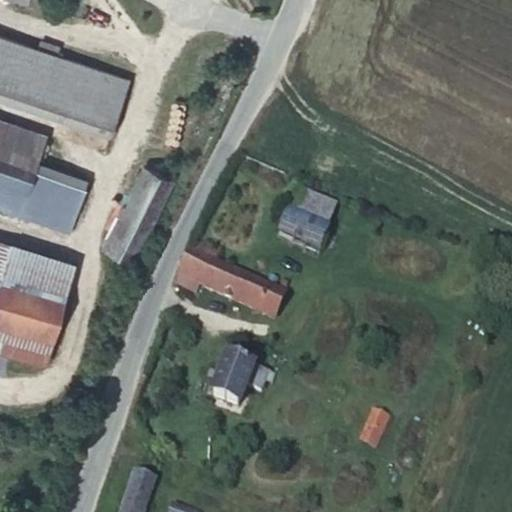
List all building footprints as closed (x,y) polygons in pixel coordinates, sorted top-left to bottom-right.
[(136,77),(64,51),(47,45),(0,27),(0,90),(115,132),(136,77)] [(51,37),(47,45),(64,51),(67,43),(51,37)] [(151,147),(168,155),(184,113),(168,105),(151,147)] [(0,147),(9,150),(41,162),(51,132),(0,114),(0,147)] [(9,150),(0,147),(0,204),(72,230),(90,180),(41,162),(9,150)] [(143,168),(101,246),(130,259),(171,182),(143,168)] [(335,211),(296,196),(287,216),(326,233),(335,211)] [(326,233),(287,216),(279,235),(318,252),(326,233)] [(55,258),(0,238),(0,345),(22,352),(55,258)] [(194,261),(188,258),(176,280),(180,283),(178,290),(198,299),(201,291),(274,321),(284,298),(208,266),(210,259),(198,254),(194,261)] [(507,277),(486,268),(475,298),(496,306),(507,277)] [(269,376),(227,359),(210,397),(238,410),(246,390),(261,397),(269,376)] [(402,425),(387,419),(376,448),(391,454),(402,425)] [(146,511),(157,482),(137,476),(125,511),(146,511)]
